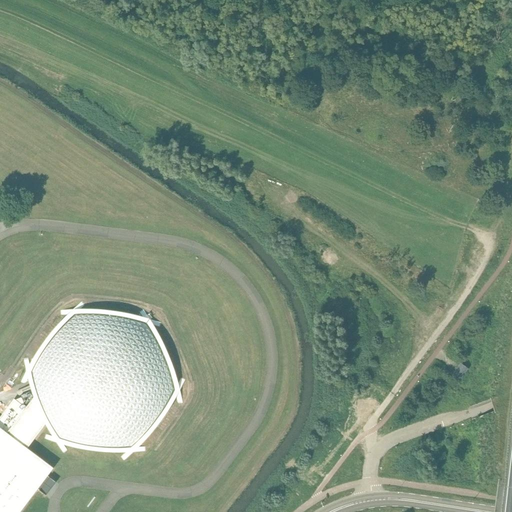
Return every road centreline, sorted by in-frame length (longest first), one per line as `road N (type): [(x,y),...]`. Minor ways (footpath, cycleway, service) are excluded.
road 1 (track): [(0,8),(468,227)]
road 2 (unclassified): [(371,499),(370,467),(380,445),(511,397)]
